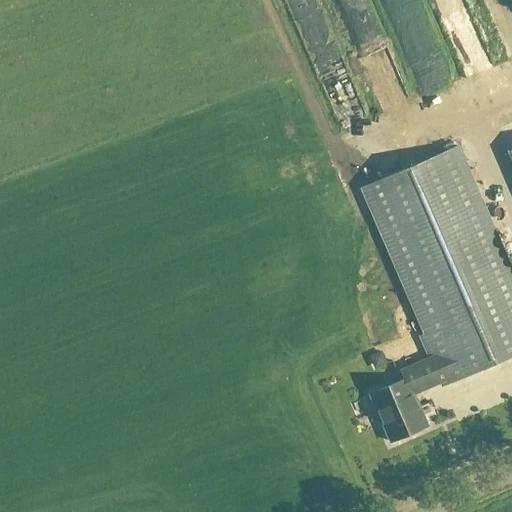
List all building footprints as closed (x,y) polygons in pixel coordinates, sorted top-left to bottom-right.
[(282,0),(293,23),(313,14),(307,0),(282,0)] [(419,364),(429,389),(441,383),(442,387),(511,356),(511,273),(458,148),(362,189),(425,335),(420,336),(430,359),(419,364)] [(413,337),(382,350),(388,363),(419,350),(413,337)] [(382,351),(369,357),(375,370),(388,364),(382,351)] [(429,389),(419,364),(401,372),(405,381),(370,395),(377,411),(373,422),(384,426),(391,443),(427,427),(418,406),(417,407),(412,396),(429,389)]
